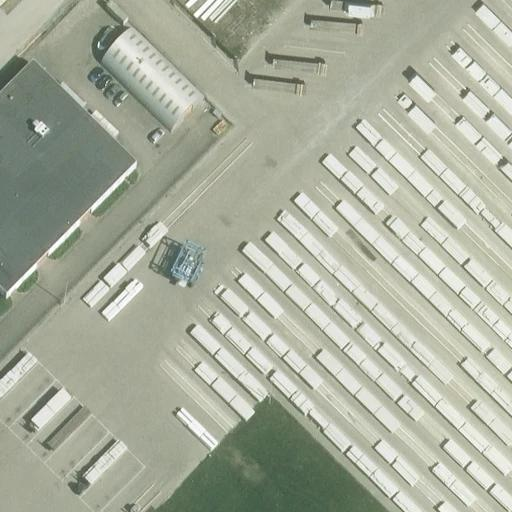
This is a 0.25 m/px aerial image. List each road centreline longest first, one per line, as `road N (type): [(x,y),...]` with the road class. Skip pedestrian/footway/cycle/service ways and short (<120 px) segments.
road 1 (unknown): [(511,102),(381,242)]
road 2 (unknown): [(243,84),(329,0)]
